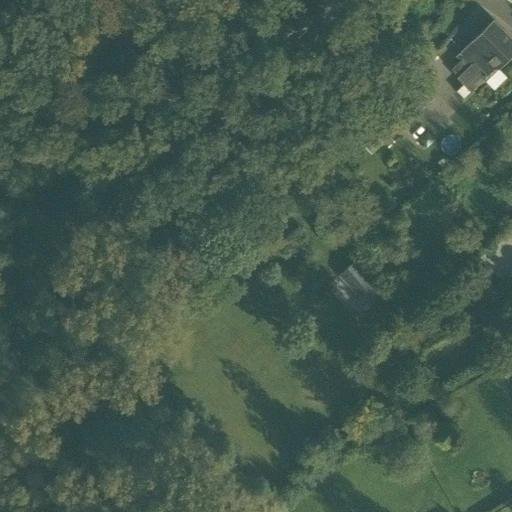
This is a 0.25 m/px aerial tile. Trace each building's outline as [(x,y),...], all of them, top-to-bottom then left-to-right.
[(482,80),(485,77),(494,69),(496,70),(497,68),(498,69),(511,55),(511,41),(492,21),(457,56),(462,60),(451,70),(464,84),(471,90),(482,80)] [(507,77),(498,69),(497,68),(496,70),(494,69),(485,77),(496,88),(507,77)] [(403,110),(407,107),(423,91),(430,85),(418,73),(392,98),(393,99),(403,110)] [(457,91),(463,98),(471,90),(464,84),(457,91)] [(432,100),(423,91),(407,107),(413,114),(415,116),(432,100)] [(342,146),(351,156),(363,145),(370,153),(394,130),(392,128),(398,122),(402,125),(413,114),(407,107),(403,110),(393,99),(342,146)] [(311,181),(319,190),(331,179),(323,170),(311,181)] [(377,283),(357,260),(338,276),(359,299),(377,283)] [(332,477),(326,466),(304,479),(310,490),(332,477)]
